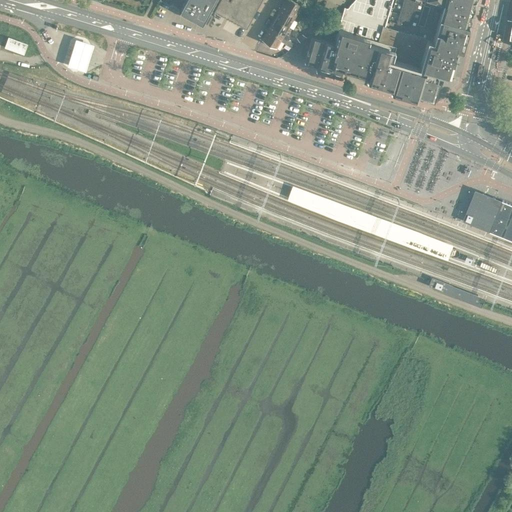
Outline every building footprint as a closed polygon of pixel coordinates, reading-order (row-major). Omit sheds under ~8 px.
[(185,0),(180,9),(179,10),(202,23),(202,22),(207,24),(210,19),(205,16),(211,4),(216,7),(214,11),(246,29),(261,0),(185,0)] [(292,0),(285,0),(281,8),(294,15),(300,4),(292,0)] [(386,22),(388,17),(392,0),(353,0),(347,8),(343,7),(344,8),(338,29),(334,43),(311,36),(304,61),(317,64),(316,68),(342,76),(344,68),(356,72),(359,63),(370,66),(367,79),(392,86),(390,90),(416,98),(418,92),(431,96),(437,73),(448,76),(455,51),(461,52),(469,27),(465,25),(472,0),(444,0),(432,40),(385,26),(386,22)] [(403,0),(397,20),(388,17),(386,22),(396,25),(397,23),(405,25),(416,27),(423,2),(424,0),(403,0)] [(418,26),(425,28),(431,9),(423,6),(418,26)] [(281,8),(275,18),(288,26),(294,15),(281,8)] [(275,18),(269,29),(287,40),(289,36),(284,32),(288,26),(275,18)] [(308,29),(304,26),(302,30),(309,35),(317,29),(311,25),(308,29)] [(287,40),(269,29),(262,40),(275,47),(279,40),(285,43),(287,40)] [(8,37),(5,46),(23,53),(27,44),(8,37)] [(93,43),(75,38),(67,64),(85,70),(93,43)] [(490,231),(502,200),(475,189),(463,220),(490,231)] [(511,203),(502,200),(490,231),(511,239),(511,203)] [(403,235),(404,231),(352,212),(350,215),(349,219),(402,238),(403,235)]
